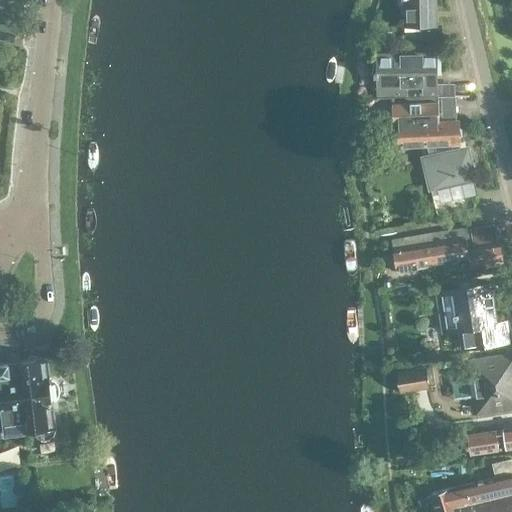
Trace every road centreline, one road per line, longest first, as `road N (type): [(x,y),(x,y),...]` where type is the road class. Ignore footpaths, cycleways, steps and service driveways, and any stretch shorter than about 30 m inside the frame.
road 1 (residential): [(29,205),(55,0)]
road 2 (unclassified): [(0,327),(34,328),(43,318),(40,234),(29,205)]
road 3 (unclassified): [(511,150),(472,0)]
